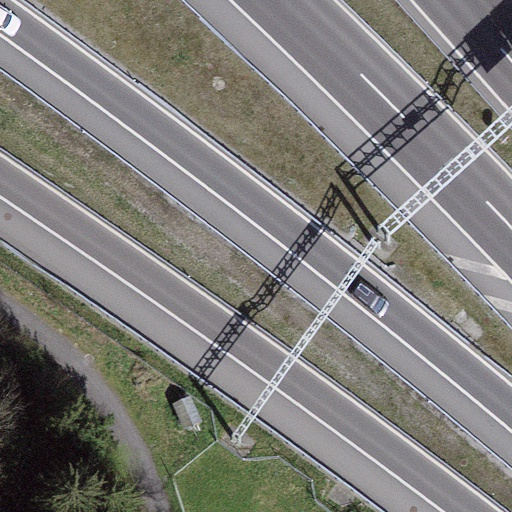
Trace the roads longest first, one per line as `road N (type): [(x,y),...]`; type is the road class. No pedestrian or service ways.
road 1 (motorway): [(0,17),(225,183),(511,412)]
road 2 (motorway): [(0,176),(186,301),(471,511)]
road 3 (motorway): [(280,0),(511,229)]
road 4 (track): [(0,302),(83,356),(149,511)]
